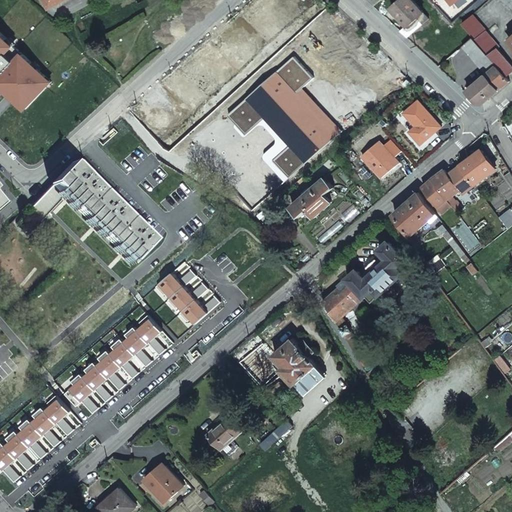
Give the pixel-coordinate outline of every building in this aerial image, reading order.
[(400,0),(392,8),(406,24),(400,30),(407,37),(429,18),(412,0),(400,0)] [(511,0),(502,0),(511,8),(511,0)] [(486,31),(487,30),(474,14),(463,23),(473,36),(497,66),(506,77),(511,71),(511,65),(498,48),(499,46),(486,31)] [(56,82),(0,27),(0,86),(27,112),(56,82)] [(497,66),(473,36),(463,46),(486,75),(497,66)] [(497,66),(486,75),(499,91),(502,88),(510,82),(506,77),(497,66)] [(499,91),(486,75),(482,78),(480,75),(468,85),(471,88),(467,91),(478,104),(484,104),(499,91)] [(435,131),(442,125),(419,99),(405,112),(416,125),(410,131),(421,144),(432,134),(430,132),(433,129),(435,131)] [(475,184),(497,167),(483,148),(461,165),(475,184)] [(135,225),(89,181),(71,164),(61,172),(49,183),(51,185),(33,204),(26,210),(28,212),(39,222),(64,197),(87,219),(131,261),(151,240),(135,225)] [(475,184),(461,165),(449,174),(460,190),(462,194),(475,184)] [(432,178),(447,199),(453,195),(460,190),(449,174),(446,169),(432,178)] [(332,200),(326,194),(334,187),(326,177),(302,197),(292,206),(301,216),(309,209),(315,215),(332,200)] [(438,207),(447,199),(432,178),(423,187),(438,207)] [(414,233),(436,214),(420,191),(394,213),(412,234),(409,236),(416,244),(420,240),(414,233)] [(458,212),(463,208),(453,195),(447,199),(458,212)] [(450,242),(455,238),(449,230),(444,234),(450,242)] [(365,276),(358,269),(349,277),(353,281),(342,291),(339,287),(327,297),(330,302),(327,305),(345,336),(350,333),(353,331),(343,315),(366,295),(372,301),(405,272),(404,271),(411,265),(411,262),(390,240),(380,250),(386,257),(382,261),(382,259),(380,260),(377,259),(368,267),(369,270),(367,272),(369,273),(365,276)] [(474,274),(478,270),(473,262),(468,266),(474,274)] [(349,277),(339,287),(342,291),(353,281),(349,277)] [(357,356),(361,353),(350,333),(345,336),(354,351),(357,356)] [(307,354),(298,343),(293,338),(274,355),(284,366),(281,369),(295,385),(317,365),(307,354)] [(312,350),(303,339),(298,343),(307,354),(312,350)] [(365,351),(361,353),(357,356),(372,381),(379,377),(365,351)] [(242,431),(230,417),(232,415),(230,412),(215,425),(217,428),(209,435),(221,449),(242,431)] [(151,474),(155,478),(168,467),(164,462),(151,474)] [(165,502),(184,485),(168,467),(155,478),(151,474),(145,479),(165,502)] [(103,511),(129,511),(136,507),(119,488),(99,507),(103,511)] [(205,500),(209,496),(207,493),(205,491),(201,495),(205,500)]
